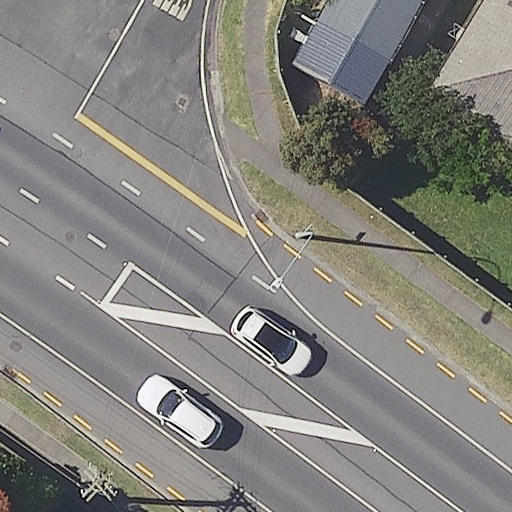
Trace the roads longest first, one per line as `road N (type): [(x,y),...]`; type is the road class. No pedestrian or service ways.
road 1 (primary): [(15,217),(333,451),(402,511)]
road 2 (residential): [(144,0),(15,217)]
